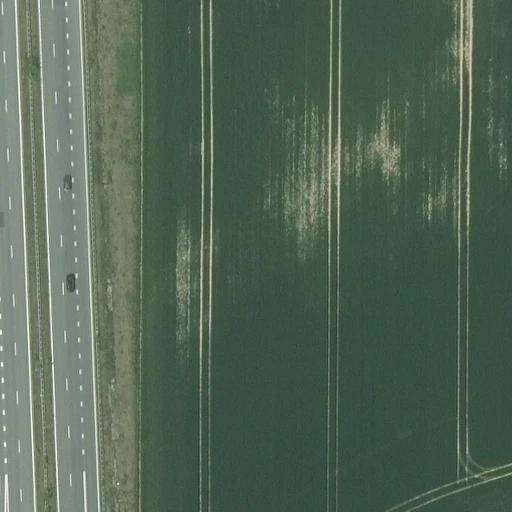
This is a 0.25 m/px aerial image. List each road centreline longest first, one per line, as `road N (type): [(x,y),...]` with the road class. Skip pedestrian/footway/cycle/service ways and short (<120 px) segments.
road 1 (trunk): [(71,511),(52,0)]
road 2 (trunk): [(1,0),(18,474)]
